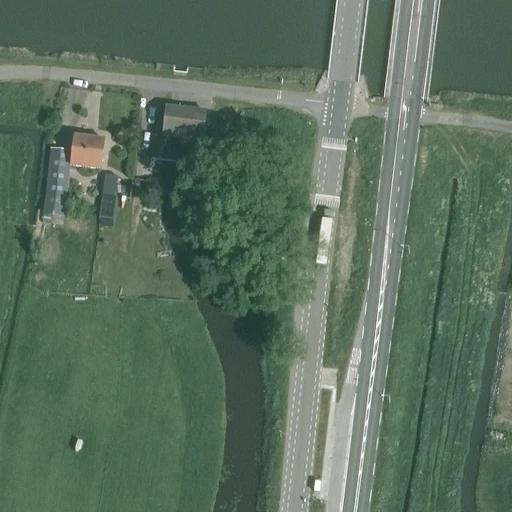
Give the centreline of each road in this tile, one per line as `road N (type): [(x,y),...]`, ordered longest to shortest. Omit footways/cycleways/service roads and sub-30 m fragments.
road 1 (tertiary): [(294,511),(339,106)]
road 2 (primary): [(357,511),(408,116)]
road 3 (unclassified): [(0,72),(339,106)]
